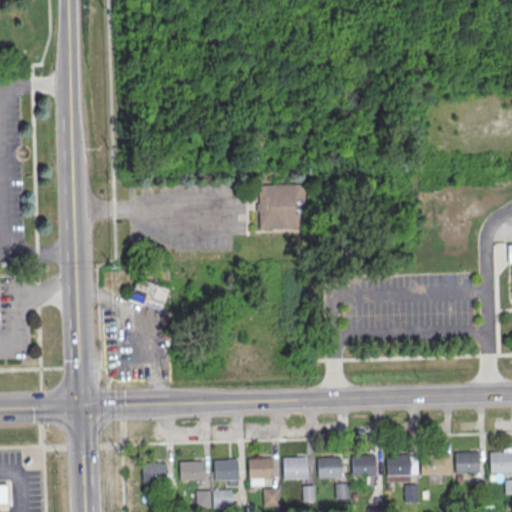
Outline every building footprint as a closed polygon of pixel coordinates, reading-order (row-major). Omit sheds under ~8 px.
[(259,185),(304,184),(305,229),(259,230),(259,185)] [(129,299),(162,309),(168,287),(135,277),(129,299)] [(454,452),(478,451),(479,471),(455,472),(454,452)] [(489,452),(511,451),(511,472),(489,473),(489,452)] [(419,454),(450,453),(450,473),(420,474),(419,454)] [(384,455),(408,454),(409,472),(385,473),(384,455)] [(282,457),(306,456),(306,477),(282,478),(282,457)] [(317,458),(341,457),(341,476),(318,476),(317,458)] [(350,457),(374,457),(375,475),(351,476),(350,457)] [(247,458),(271,458),(272,476),(248,477),(247,458)] [(178,461),(202,460),(203,478),(179,479),(178,461)] [(213,460),(237,460),(237,478),(213,479),(213,460)] [(141,481),(165,481),(165,462),(141,462),(141,481)] [(503,493),(511,493),(511,477),(503,478),(503,493)] [(335,497),(347,497),(347,482),(335,482),(335,497)] [(404,483),(404,501),(416,501),(416,483),(404,483)] [(0,484),(7,484),(8,504),(0,504),(0,484)] [(302,500),(314,500),(313,484),(301,485),(302,500)] [(262,488),(262,506),(279,506),(279,488),(262,488)] [(231,507),(231,489),(212,489),(212,507),(231,507)] [(196,507),(209,507),(209,490),(196,490),(196,507)]
